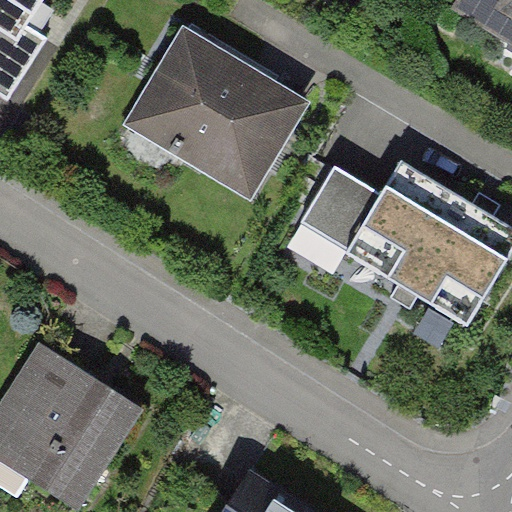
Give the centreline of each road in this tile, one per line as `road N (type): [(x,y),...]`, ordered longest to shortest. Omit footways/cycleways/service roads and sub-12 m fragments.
road 1 (residential): [(488,511),(0,201)]
road 2 (unknown): [(511,175),(254,18)]
